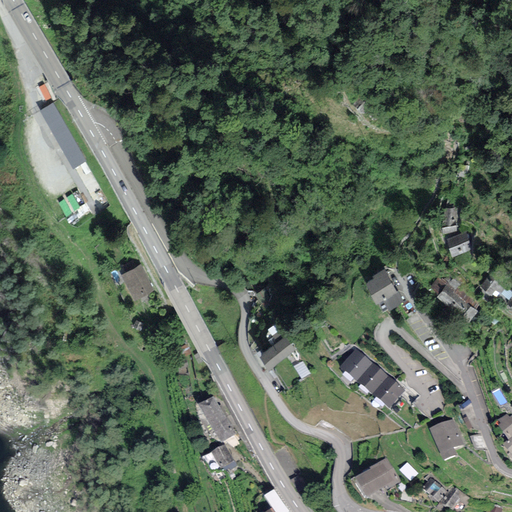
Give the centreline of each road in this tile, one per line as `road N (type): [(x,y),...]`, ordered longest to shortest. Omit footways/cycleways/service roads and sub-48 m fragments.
road 1 (residential): [(86,125),(106,124),(180,261),(240,294),(246,354),(287,415),(337,446),(342,494),(362,511)]
road 2 (tertiary): [(300,511),(86,125)]
road 3 (residential): [(396,264),(469,386),(499,467),(511,475)]
road 4 (tertiary): [(86,125),(12,0)]
